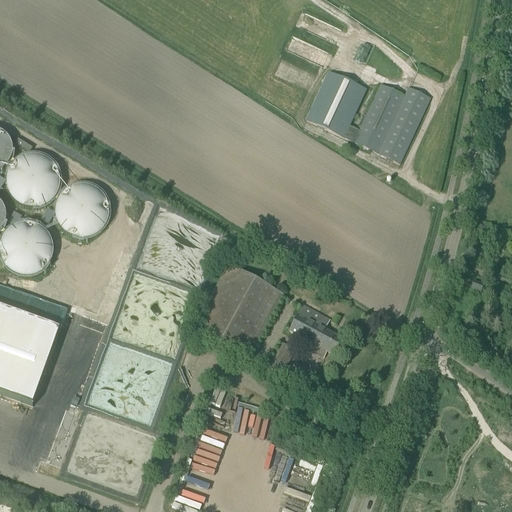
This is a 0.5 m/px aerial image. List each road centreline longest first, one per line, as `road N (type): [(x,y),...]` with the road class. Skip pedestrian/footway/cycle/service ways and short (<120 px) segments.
road 1 (tertiary): [(426,333),(500,0)]
road 2 (tertiary): [(364,511),(426,333)]
